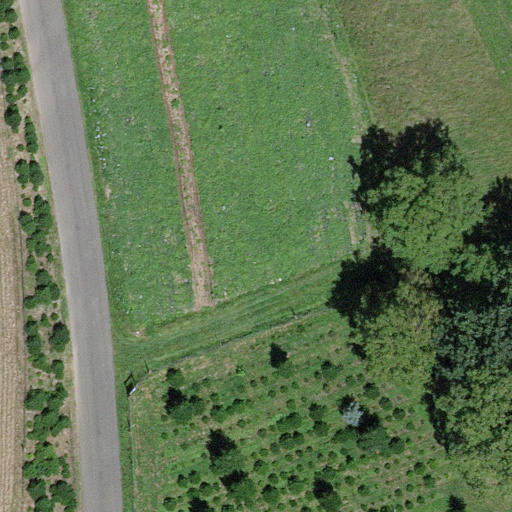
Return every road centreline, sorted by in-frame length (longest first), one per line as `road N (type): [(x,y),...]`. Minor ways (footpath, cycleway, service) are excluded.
road 1 (residential): [(100,511),(100,392),(70,153),(36,0)]
road 2 (track): [(100,392),(367,293),(463,288),(511,331)]
